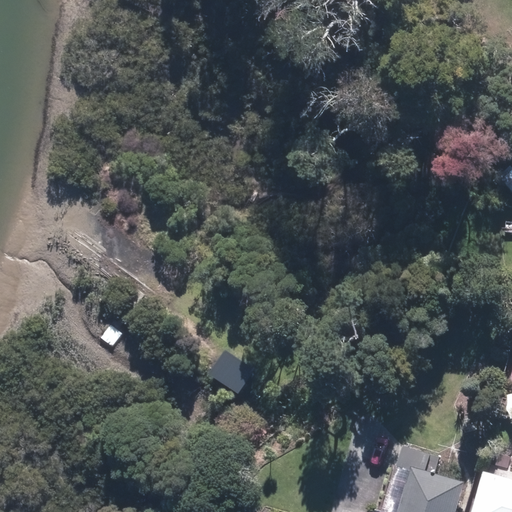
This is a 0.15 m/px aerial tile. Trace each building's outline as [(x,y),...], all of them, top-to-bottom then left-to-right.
[(511,165),(499,176),(511,190),(511,165)] [(254,369),(230,352),(209,381),(233,398),(254,369)] [(511,388),(509,391),(507,393),(505,395),(504,398),(504,401),(503,404),(504,408),(505,411),(506,413),(508,416),(510,418),(511,419),(511,388)] [(461,511),(470,482),(416,467),(403,511),(461,511)] [(511,511),(511,478),(488,472),(476,511),(511,511)]
